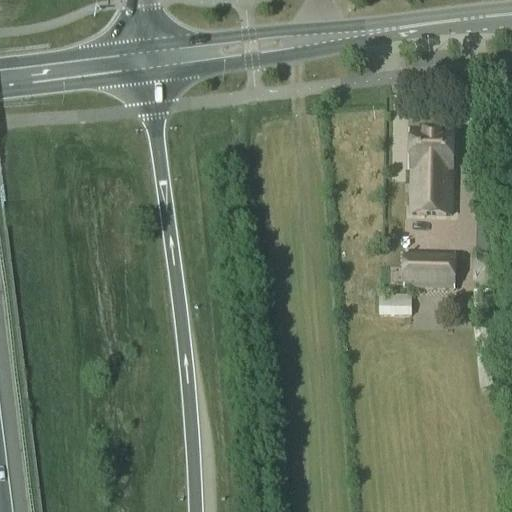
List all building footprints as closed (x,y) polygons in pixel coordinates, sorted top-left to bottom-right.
[(412,136),(410,216),(450,217),(452,137),(412,136)] [(476,218),(476,256),(501,256),(502,219),(476,218)] [(404,256),(403,291),(452,292),(453,257),(404,256)] [(491,258),(473,263),(473,284),(494,293),(506,273),(491,258)] [(475,292),(471,312),(490,315),(494,296),(475,292)] [(378,298),(378,318),(410,318),(410,298),(378,298)] [(486,331),(471,332),(477,392),(493,390),(486,331)]
